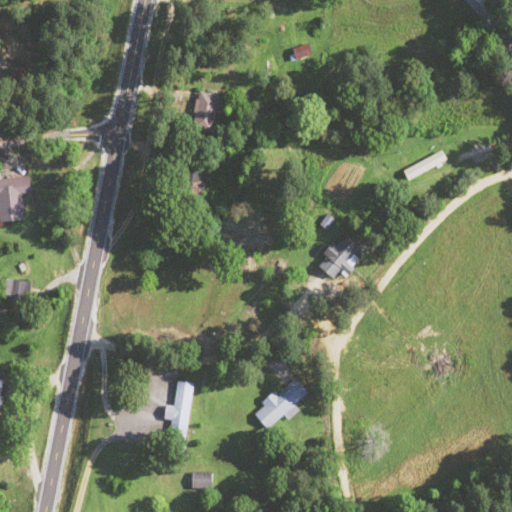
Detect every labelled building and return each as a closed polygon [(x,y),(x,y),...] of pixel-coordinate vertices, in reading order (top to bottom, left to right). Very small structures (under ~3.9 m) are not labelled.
[(310,55),(307,45),(287,52),(291,62),(310,55)] [(208,133),(220,99),(200,92),(188,126),(208,133)] [(445,162),(440,153),(403,171),(408,180),(445,162)] [(176,194),(198,203),(204,186),(197,183),(202,172),(187,166),(176,194)] [(21,195),(28,195),(27,177),(0,179),(0,221),(23,220),(21,195)] [(324,255),(327,258),(319,267),(332,279),(360,248),(344,234),(324,255)] [(264,430),(308,395),(294,379),(251,413),(264,430)] [(170,421),(166,442),(183,444),(193,384),(176,382),(171,407),(164,406),(162,420),(170,421)] [(210,489),(210,474),(190,474),(190,489),(210,489)]
